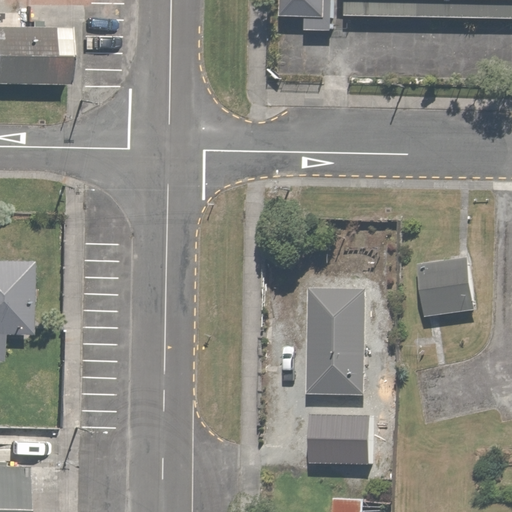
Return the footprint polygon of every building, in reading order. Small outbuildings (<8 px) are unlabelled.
[(279,0),(279,21),(314,21),(314,36),(342,36),(342,1),(337,1),(336,0),(279,0)] [(511,0),(343,0),(343,28),(511,29),(511,0)] [(0,27),(0,81),(76,83),(77,29),(0,27)] [(0,257),(0,357),(6,357),(6,329),(33,329),(33,257),(0,257)] [(476,257),(426,264),(433,318),(483,311),(476,257)] [(373,292),(320,291),(318,393),(371,394),(373,292)] [(68,373),(0,373),(0,442),(68,442),(68,373)] [(38,511),(39,468),(0,467),(0,511),(38,511)] [(339,511),(378,511),(378,502),(340,501),(339,511)]
